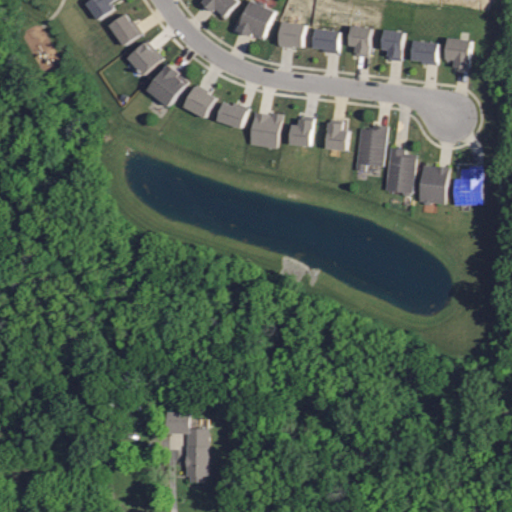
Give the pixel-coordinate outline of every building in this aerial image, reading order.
[(116,0),(118,2),(99,16),(89,2),(91,0),(116,0)] [(238,0),(223,16),(215,8),(212,11),(202,1),(203,0),(238,0)] [(253,0),(276,10),(263,38),(252,33),(251,36),(237,30),(250,0),(253,0)] [(143,34),(126,45),(112,23),(129,12),(143,34)] [(307,24),(304,47),(280,45),(284,20),(307,24)] [(373,26),(370,55),(357,54),(358,45),(350,44),(353,24),(373,26)] [(406,29),(402,59),(389,58),(390,48),(383,47),(386,27),(406,29)] [(342,31),(339,53),(323,51),(324,48),(314,47),(317,28),(342,31)] [(473,39),(469,67),(455,66),(456,61),(446,60),(449,36),(473,39)] [(440,41),(438,63),(423,61),(423,58),(413,57),(415,38),(440,41)] [(155,49),(156,48),(164,57),(147,73),(130,55),(147,40),(155,49)] [(191,83),(173,106),(151,89),(171,63),(183,72),(181,75),(191,83)] [(217,97),(206,117),(186,106),(197,86),(217,97)] [(250,106),(244,127),(220,119),(225,100),(233,103),(233,100),(250,106)] [(271,111),(270,114),(272,114),(272,110),(283,111),(277,146),(251,141),(256,109),(271,111)] [(315,116),(312,145),(291,142),(293,123),(300,123),(301,114),(315,116)] [(345,120),(344,129),(351,129),(348,149),(328,146),(331,118),(345,120)] [(389,125),(383,166),(366,164),(366,170),(356,169),(362,127),(371,129),(372,123),(389,125)] [(417,154),(412,193),(386,189),(391,146),(404,148),(404,152),(417,154)] [(450,167),(446,203),(432,202),(430,204),(427,204),(425,201),(421,201),(425,164),(450,167)] [(484,164),(484,203),(456,203),(456,177),(462,177),(462,168),(467,168),(467,164),(484,164)] [(187,457),(188,433),(168,433),(169,412),(191,413),(190,428),(211,429),(210,476),(207,476),(207,482),(190,481),(190,475),(187,475),(187,457)]
